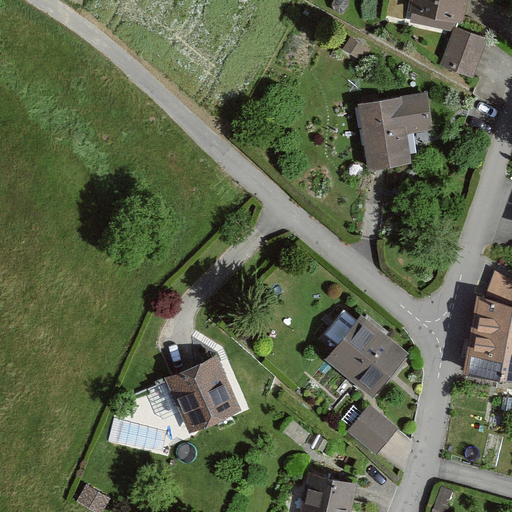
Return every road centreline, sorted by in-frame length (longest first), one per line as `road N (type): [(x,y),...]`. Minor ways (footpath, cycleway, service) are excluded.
road 1 (unclassified): [(443,339),(103,41),(42,0)]
road 2 (residential): [(443,339),(511,119)]
road 3 (residential): [(406,511),(443,339)]
